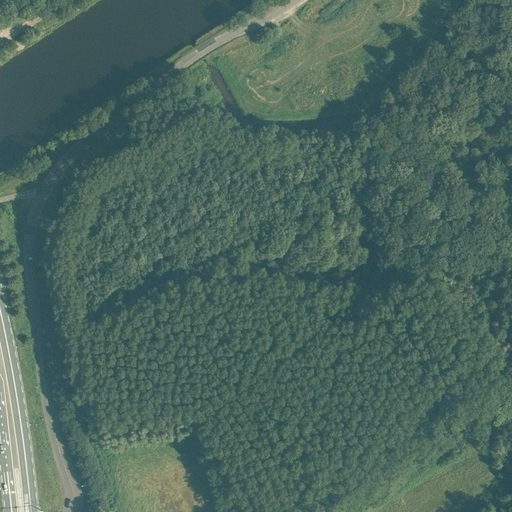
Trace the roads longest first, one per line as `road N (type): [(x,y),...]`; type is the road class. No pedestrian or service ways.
road 1 (unclassified): [(72,511),(45,395),(29,269),(43,190),(78,147),(178,63),(296,0)]
road 2 (primary): [(30,511),(0,313)]
